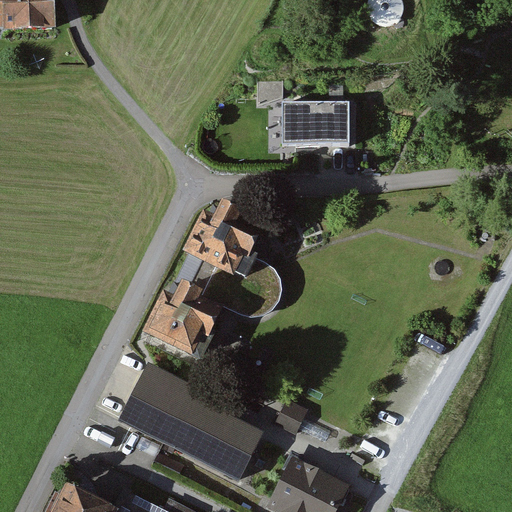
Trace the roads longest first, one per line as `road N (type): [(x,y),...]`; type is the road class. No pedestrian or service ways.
road 1 (residential): [(67,431),(199,184),(311,188),(511,173)]
road 2 (residential): [(511,269),(377,511)]
road 3 (residential): [(219,511),(67,431)]
